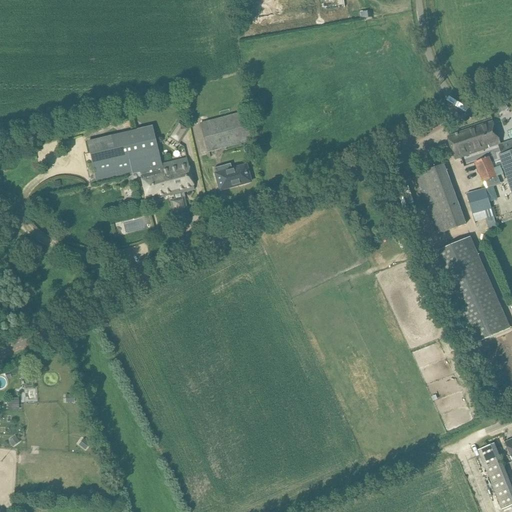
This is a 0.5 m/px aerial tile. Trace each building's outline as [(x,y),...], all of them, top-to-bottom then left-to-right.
[(319,0),(320,10),(344,8),(343,0),(319,0)] [(244,112),(199,123),(207,153),(251,141),(244,112)] [(179,121),(175,126),(186,133),(190,128),(179,121)] [(448,137),(455,160),(501,144),(493,122),(448,137)] [(96,183),(139,172),(162,166),(161,163),(152,126),(87,141),(96,183)] [(511,147),(508,149),(502,151),(503,154),(511,180),(511,147)] [(489,157),(475,163),(483,182),(497,176),(489,157)] [(185,158),(161,163),(162,166),(164,172),(161,172),(163,178),(170,178),(175,198),(173,199),(175,203),(170,204),(177,224),(190,220),(184,200),(183,200),(181,194),(194,190),(185,158)] [(251,182),(246,165),(232,169),(230,164),(214,168),(215,173),(215,174),(218,185),(224,183),(226,189),(251,182)] [(444,164),(415,175),(437,235),(466,225),(444,164)] [(164,172),(162,166),(139,172),(140,177),(146,202),(170,195),(171,196),(174,195),(175,198),(170,178),(163,178),(161,172),(164,172)] [(486,189),(467,195),(472,214),(491,208),(490,202),(486,189)] [(431,254),(472,346),(511,329),(470,237),(431,254)] [(18,398),(9,398),(9,409),(18,409),(18,398)] [(511,487),(494,444),(478,450),(502,510),(511,505),(511,487)]
